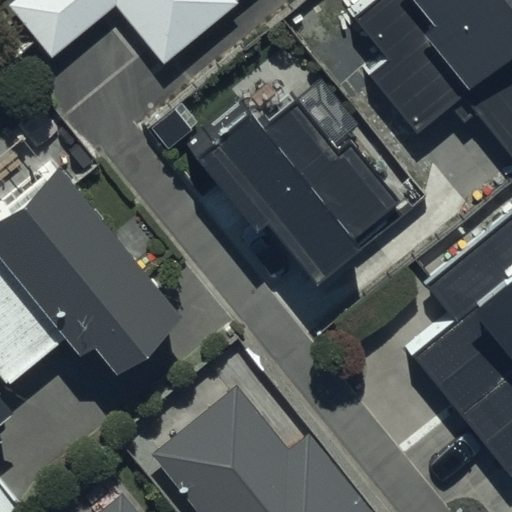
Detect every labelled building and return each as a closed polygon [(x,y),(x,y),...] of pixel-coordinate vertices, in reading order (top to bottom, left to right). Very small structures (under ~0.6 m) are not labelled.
[(4,0),(1,3),(45,55),(108,3),(158,62),(231,0),(4,0)] [(511,25),(491,0),(354,0),(335,16),(369,57),(355,69),(407,133),(447,100),(459,115),(469,107),(511,158),(511,25)] [(232,106),(176,151),(239,228),(249,220),(300,282),(347,243),(341,237),(391,197),(342,137),(328,149),(288,101),(252,130),(232,106)] [(0,381),(1,382),(54,339),(63,351),(77,339),(99,366),(166,311),(44,163),(0,198),(0,381)] [(511,205),(415,283),(441,316),(398,350),(499,474),(511,462),(511,205)] [(368,511),(301,429),(282,445),(231,383),(148,450),(198,511),(134,511),(116,490),(89,511),(368,511)] [(0,511),(8,511),(17,506),(0,485),(0,511)]
